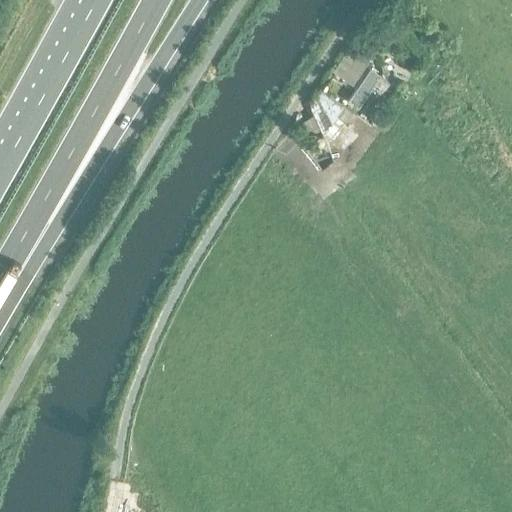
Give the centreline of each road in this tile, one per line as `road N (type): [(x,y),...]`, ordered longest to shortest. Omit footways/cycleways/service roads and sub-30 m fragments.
road 1 (track): [(106,511),(121,426),(179,284),(364,0)]
road 2 (trunk): [(0,295),(71,202),(196,0)]
road 3 (trunk): [(0,276),(146,0)]
road 4 (trunk): [(93,0),(0,171)]
